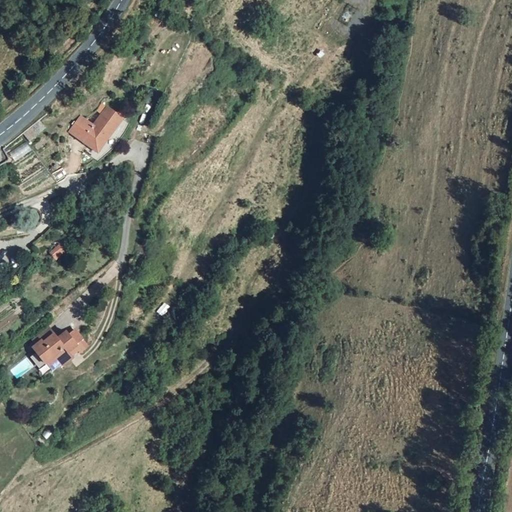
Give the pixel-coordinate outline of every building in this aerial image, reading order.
[(39,14),(32,23),(37,27),(41,26),(44,22),(44,18),(39,14)] [(81,119),(70,133),(97,154),(123,122),(102,106),(95,115),(100,119),(93,128),(81,119)] [(53,260),(67,251),(62,242),(48,251),(53,260)] [(45,330),(29,342),(32,347),(38,343),(40,345),(46,340),(54,341),(45,330)] [(73,333),(66,338),(74,347),(80,342),(73,333)] [(32,347),(29,350),(42,366),(50,360),(57,368),(60,365),(62,368),(67,364),(70,358),(66,353),(74,347),(66,338),(63,334),(54,341),(46,340),(40,345),(38,343),(32,347)] [(50,360),(42,366),(48,375),(57,368),(50,360)]
